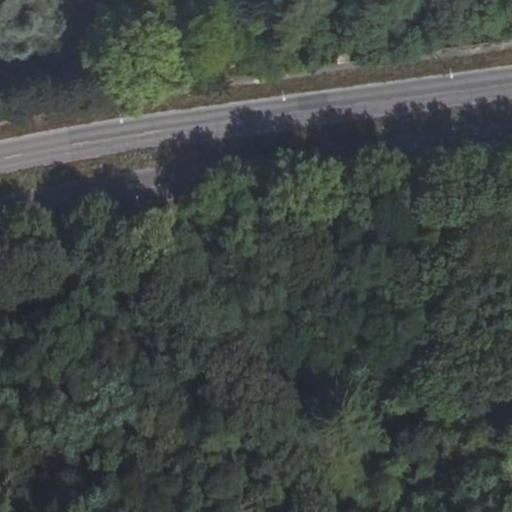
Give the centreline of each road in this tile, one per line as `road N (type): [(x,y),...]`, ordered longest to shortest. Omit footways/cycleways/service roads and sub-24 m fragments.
road 1 (primary): [(0,218),(245,168),(511,134)]
road 2 (primary): [(511,83),(148,131),(0,160)]
